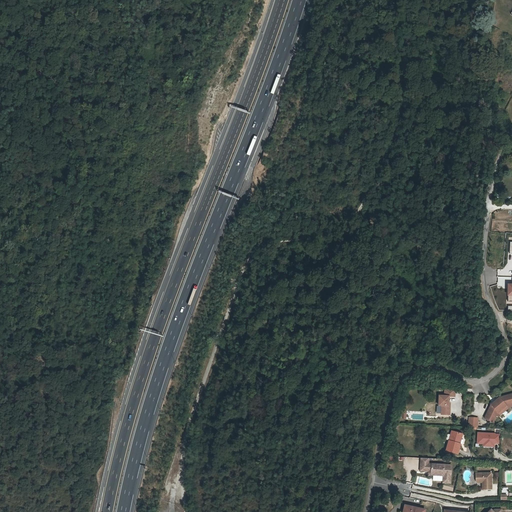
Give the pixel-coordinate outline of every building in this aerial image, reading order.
[(450,415),(450,406),(449,406),(449,404),(449,397),(455,397),(455,389),(445,389),(445,397),(440,397),(439,407),(442,407),(442,415),(450,415)] [(494,415),(497,416),(499,413),(507,406),(511,404),(511,394),(500,398),(492,405),(485,419),(491,421),(494,415)] [(499,413),(497,416),(500,417),(501,414),(508,408),(511,407),(511,404),(507,406),(499,413)] [(478,418),(468,417),(468,427),(477,427),(478,418)] [(457,444),(459,435),(450,432),(445,451),(456,454),(459,445),(457,444)] [(500,434),(477,432),(477,447),(499,448),(500,434)] [(428,464),(420,464),(420,471),(428,472),(428,475),(433,475),(443,476),(443,481),(443,483),(450,483),(451,466),(428,464)] [(482,490),(491,489),(490,473),(475,474),(475,481),(477,483),(482,483),(482,490)]
